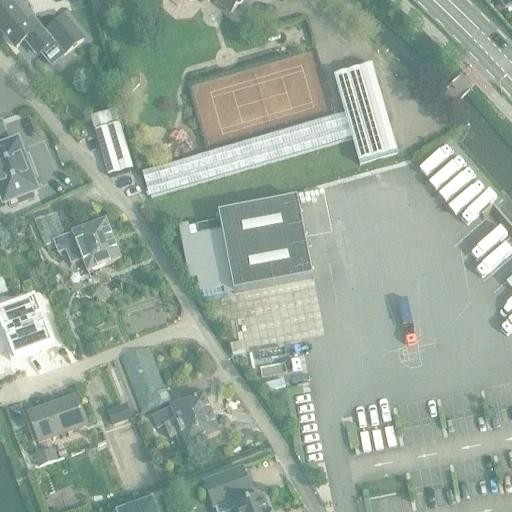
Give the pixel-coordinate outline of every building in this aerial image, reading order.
[(211,0),(228,14),(240,0),(183,0),(186,2),(191,2),(192,0),(196,0),(201,4),(203,0),(211,0)] [(511,0),(496,0),(504,11),(511,8),(511,0)] [(38,57),(39,56),(48,67),(51,68),(83,42),(65,19),(44,36),(33,22),(28,27),(11,5),(0,13),(0,28),(17,49),(26,42),(38,57)] [(276,27),(264,31),(268,42),(279,39),(276,27)] [(369,69),(335,79),(345,116),(341,117),(348,142),(352,141),(359,166),(384,160),(393,157),(369,69)] [(341,117),(142,174),(149,199),(348,142),(341,117)] [(102,162),(128,155),(119,123),(94,130),(102,162)] [(0,126),(0,194),(5,207),(9,205),(11,209),(34,201),(32,196),(37,194),(31,178),(31,177),(25,161),(18,145),(5,150),(3,143),(6,142),(0,126)] [(313,278),(298,200),(219,215),(234,293),(313,278)] [(86,273),(118,261),(104,223),(62,239),(53,214),(33,222),(45,253),(55,249),(57,255),(65,252),(70,265),(81,261),(86,273)] [(476,250),(486,270),(511,256),(511,237),(507,227),(492,235),(487,224),(475,230),(484,246),(476,250)] [(0,270),(0,296),(8,294),(0,270)] [(36,300),(0,313),(0,324),(14,361),(54,347),(36,300)] [(139,416),(169,405),(148,348),(118,359),(139,416)] [(38,444),(85,427),(75,397),(27,415),(38,444)] [(184,448),(217,435),(203,397),(152,417),(156,430),(164,427),(169,440),(179,436),(184,448)] [(121,407),(107,412),(113,427),(126,422),(121,407)] [(53,452),(34,459),(38,469),(57,462),(53,452)] [(241,469),(200,485),(210,511),(214,511),(231,505),(233,511),(231,511),(266,511),(262,500),(244,506),(242,501),(251,497),(241,469)] [(124,511),(155,511),(152,502),(124,511)]
